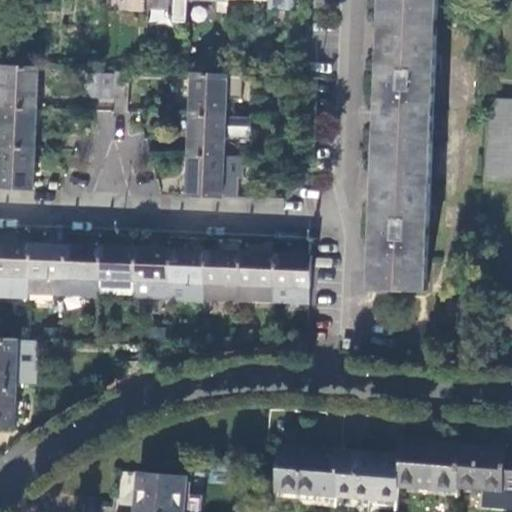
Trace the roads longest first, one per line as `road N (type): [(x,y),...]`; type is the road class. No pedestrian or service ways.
road 1 (residential): [(0,199),(343,207),(358,0)]
road 2 (residential): [(511,392),(247,371),(181,381),(100,412),(0,491)]
road 3 (unknown): [(343,207),(353,351)]
